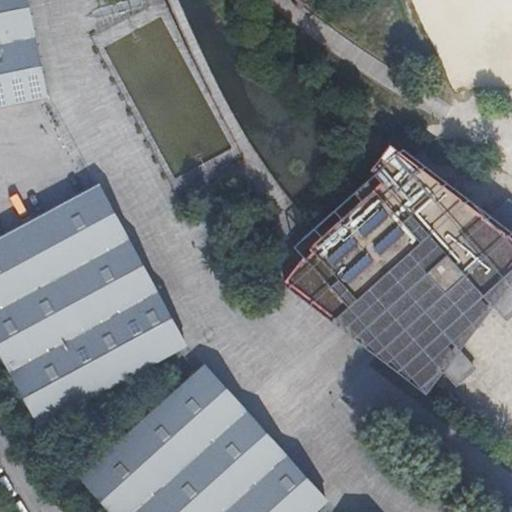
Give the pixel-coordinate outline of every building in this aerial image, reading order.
[(0,0),(0,104),(45,95),(32,35),(25,0),(0,0)] [(317,237),(282,280),(286,287),(375,355),(424,392),(511,276),(511,232),(415,158),(399,147),(397,151),(387,144),(368,168),(378,180),(317,237)] [(97,184),(0,236),(0,356),(7,370),(36,424),(184,344),(142,321),(126,237),(97,229),(97,184)] [(511,230),(511,229),(511,205),(504,198),(492,210),(511,230)] [(204,365),(79,476),(110,511),(311,511),(325,500),(303,475),(285,455),(244,410),(204,365)] [(511,387),(483,417),(511,444),(511,387)]
